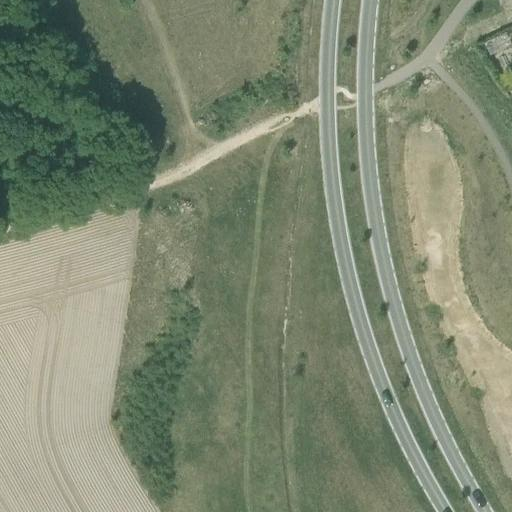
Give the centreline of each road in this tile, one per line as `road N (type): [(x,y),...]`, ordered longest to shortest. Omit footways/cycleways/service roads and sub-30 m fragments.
road 1 (track): [(0,229),(127,187),(325,94),(354,98),(511,20)]
road 2 (secondary): [(330,0),(328,157),(346,281),(379,386),(443,511)]
road 3 (secondary): [(481,511),(439,433),(384,272),(364,145),(369,0)]
